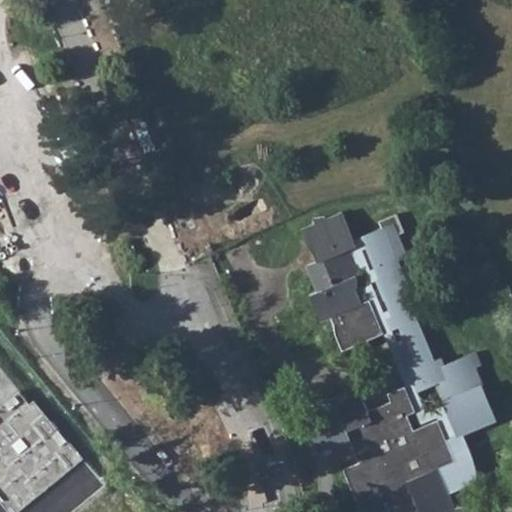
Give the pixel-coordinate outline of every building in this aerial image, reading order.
[(283,0),(288,10),(315,0),(283,0)] [(171,40),(143,51),(148,63),(175,52),(171,40)] [(333,332),(341,351),(356,344),(358,350),(368,343),(367,341),(383,334),(369,301),(361,303),(355,289),(357,287),(355,274),(363,271),(357,259),(354,261),(348,245),(355,243),(352,236),(341,210),(326,216),(325,214),(313,215),(314,221),(300,226),(308,245),(313,249),(317,258),(306,263),(317,290),(308,294),(320,321),(331,316),(334,323),(333,332)] [(443,403),(456,434),(460,431),(495,417),(474,365),(479,363),(473,349),(442,362),(439,355),(432,357),(403,289),(408,287),(396,257),(404,254),(395,231),(402,229),(394,210),(376,218),(379,225),(360,233),(367,249),(363,251),(366,257),(370,255),(379,277),(376,278),(379,287),(374,289),(377,295),(381,293),(384,300),(385,299),(392,316),(386,318),(391,331),(399,327),(404,338),(396,341),(401,354),(405,352),(407,357),(403,358),(417,390),(440,381),(447,397),(442,399),(443,403)] [(469,453),(460,431),(456,434),(443,403),(425,411),(417,390),(403,358),(407,357),(405,352),(401,354),(396,341),(404,338),(399,327),(391,331),(386,318),(392,316),(385,299),(384,300),(381,293),(377,295),(374,289),(379,287),(376,278),(379,277),(370,255),(366,257),(363,251),(367,249),(360,233),(352,236),(355,243),(348,245),(354,261),(357,259),(363,271),(355,274),(357,287),(355,289),(361,303),(369,301),(383,334),(404,384),(414,409),(420,421),(434,415),(435,418),(453,460),(437,465),(447,490),(474,478),(469,453)] [(0,365),(0,492),(12,507),(75,455),(0,365)] [(360,511),(377,511),(379,511),(387,508),(388,511),(474,511),(474,510),(466,503),(453,503),(447,490),(437,465),(453,460),(435,418),(413,427),(407,412),(414,409),(404,384),(386,391),(391,401),(367,411),(357,387),(332,397),(335,405),(302,419),(317,453),(349,440),(359,463),(342,469),(360,511)]
